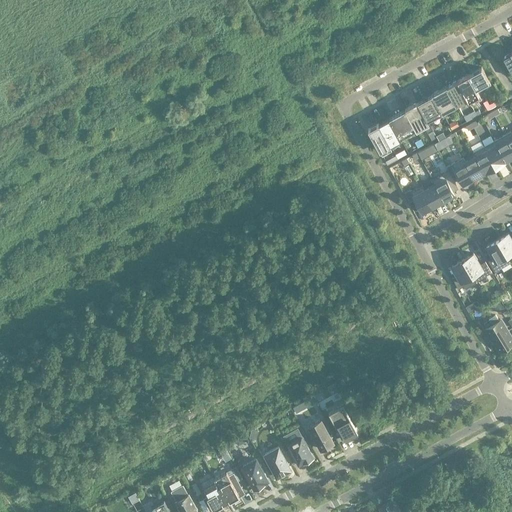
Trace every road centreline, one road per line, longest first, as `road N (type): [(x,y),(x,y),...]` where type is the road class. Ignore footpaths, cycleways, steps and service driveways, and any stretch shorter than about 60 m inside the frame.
road 1 (track): [(0,328),(323,167),(455,401)]
road 2 (residential): [(415,241),(339,101),(511,9)]
road 3 (residential): [(491,382),(252,511)]
road 4 (residential): [(317,511),(507,408)]
road 5 (residential): [(491,382),(425,259)]
